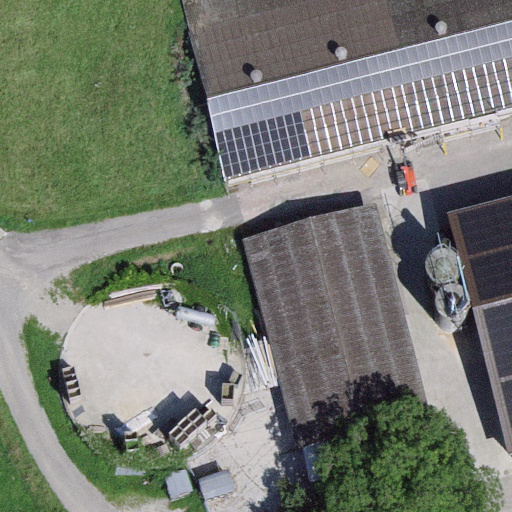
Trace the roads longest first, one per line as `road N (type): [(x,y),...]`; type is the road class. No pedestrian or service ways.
road 1 (track): [(511,150),(295,191),(0,269)]
road 2 (track): [(87,511),(16,398),(0,356)]
